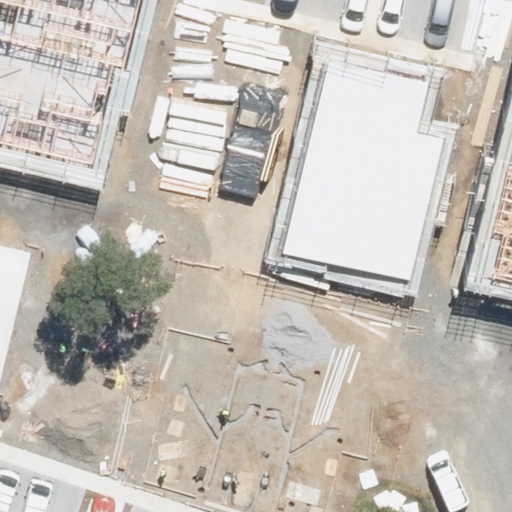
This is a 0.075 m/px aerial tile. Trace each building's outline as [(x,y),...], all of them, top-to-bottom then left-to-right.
[(0,142),(81,163),(104,68),(121,72),(138,0),(0,0),(24,6),(13,49),(0,46),(0,142)] [(328,65),(284,249),(408,278),(441,137),(416,132),(426,88),(328,65)] [(511,160),(484,276),(511,282),(511,160)] [(0,245),(0,378),(32,253),(0,245)] [(270,369),(258,365),(273,317),(182,288),(154,375),(44,340),(13,439),(244,511),(284,511),(312,425),(257,407),(270,369)] [(438,489),(511,511),(511,406),(469,392),(438,489)]
